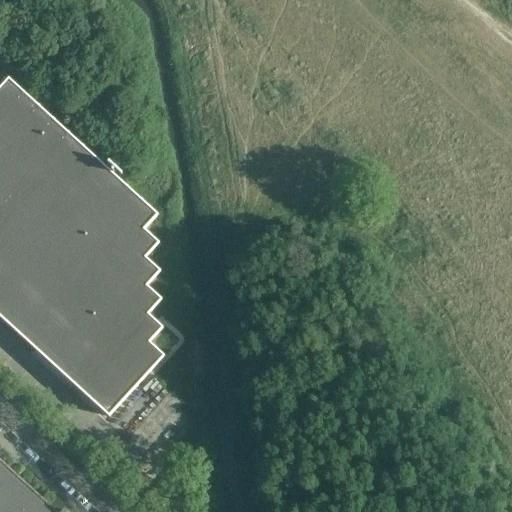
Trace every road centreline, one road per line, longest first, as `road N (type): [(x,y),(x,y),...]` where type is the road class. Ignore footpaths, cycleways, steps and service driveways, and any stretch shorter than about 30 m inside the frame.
road 1 (track): [(243,233),(262,202),(339,159),(385,155),(511,180)]
road 2 (unclassified): [(0,413),(108,511)]
